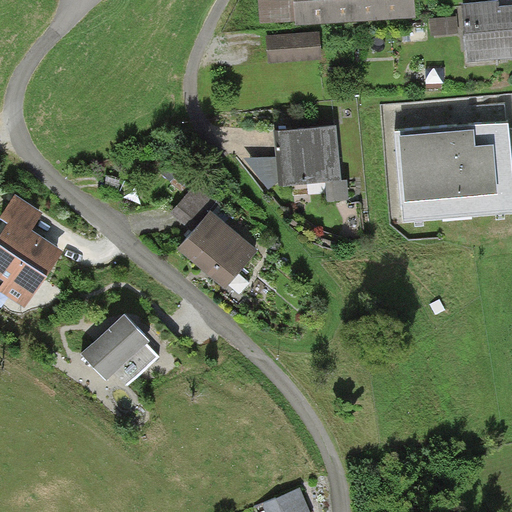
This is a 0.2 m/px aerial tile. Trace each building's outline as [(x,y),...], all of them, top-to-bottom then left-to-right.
[(297,23),(295,0),(257,0),(260,26),(297,23)] [(414,0),(295,0),(297,23),(298,29),(416,20),(414,0)] [(494,1),(463,4),(467,63),(511,59),(511,6),(499,8),(499,1),(494,1)] [(320,34),(266,37),(268,64),(322,61),(320,34)] [(462,128),(395,134),(403,224),(511,216),(511,129),(508,130),(508,127),(470,128),(462,128)] [(336,128),(279,133),(280,149),(281,158),(284,188),(327,185),(328,203),(348,201),(346,181),(341,182),(336,128)] [(284,188),(281,158),(244,159),(267,191),(284,188)] [(217,206),(194,187),(172,214),(195,233),(211,214),(217,206)] [(12,219),(32,232),(44,213),(16,195),(0,220),(9,225),(12,219)] [(258,252),(211,214),(195,233),(178,251),(205,273),(225,291),(258,252)] [(0,291),(25,308),(63,253),(49,243),(32,232),(12,219),(9,225),(0,237),(0,279),(4,282),(0,286),(0,291)] [(151,343),(125,317),(81,355),(107,382),(151,343)] [(262,506),(264,511),(309,511),(299,489),(262,506)]
